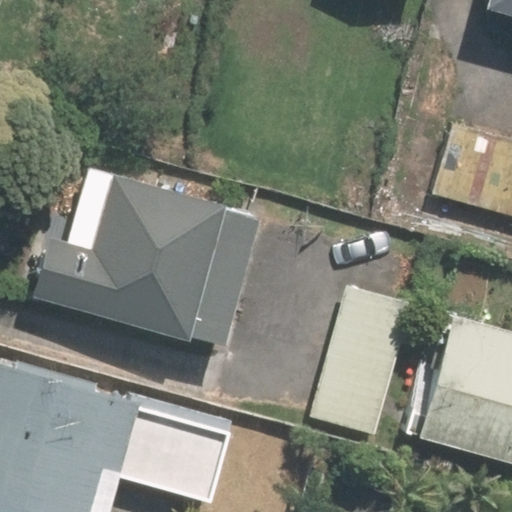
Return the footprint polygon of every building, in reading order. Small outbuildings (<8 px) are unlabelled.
[(511,131),(453,114),(430,190),(511,214),(511,131)] [(259,202),(109,161),(88,238),(51,227),(35,286),(222,337),(259,202)] [(412,296),(346,278),(310,412),(376,429),(412,296)] [(511,316),(452,299),(417,422),(511,449),(511,316)] [(13,345),(11,354),(0,351),(0,498),(47,511),(106,511),(120,467),(215,494),(236,419),(96,379),(98,369),(13,345)]
